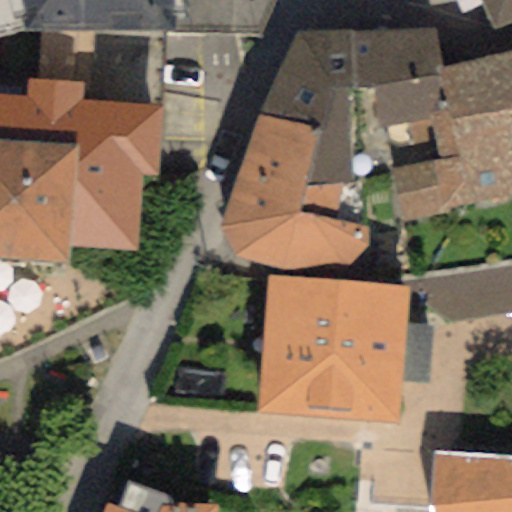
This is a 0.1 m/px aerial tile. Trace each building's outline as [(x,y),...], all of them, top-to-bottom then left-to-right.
[(0,0),(0,39),(24,32),(17,0),(0,0)] [(17,0),(24,32),(165,34),(166,0),(17,0)] [(511,0),(476,0),(491,29),(511,22),(511,0)] [(435,29),(349,32),(350,88),(372,86),(377,126),(429,120),(443,118),(435,68),(441,68),(435,29)] [(349,32),(296,34),(256,115),(318,126),(329,89),(346,89),(350,88),(349,32)] [(511,49),(441,68),(435,68),(443,118),(511,108),(511,49)] [(26,96),(0,93),(0,261),(66,266),(68,247),(138,252),(142,176),(155,176),(160,104),(80,99),(81,84),(27,81),(26,96)] [(352,184),(346,89),(329,89),(318,126),(303,187),(339,186),(352,184)] [(511,108),(443,118),(429,120),(439,161),(389,170),(397,223),(475,210),(511,196),(511,108)] [(318,126),(256,115),(221,223),(235,254),(275,270),(337,262),(345,265),(364,248),(366,226),(331,214),(339,186),(303,187),(318,126)] [(511,262),(405,279),(442,323),(511,312),(511,262)] [(368,285),(269,278),(259,412),(397,422),(400,381),(405,326),(407,288),(368,285)] [(432,329),(405,326),(400,381),(428,383),(432,329)] [(511,511),(511,458),(430,453),(424,506),(426,511),(511,511)]
